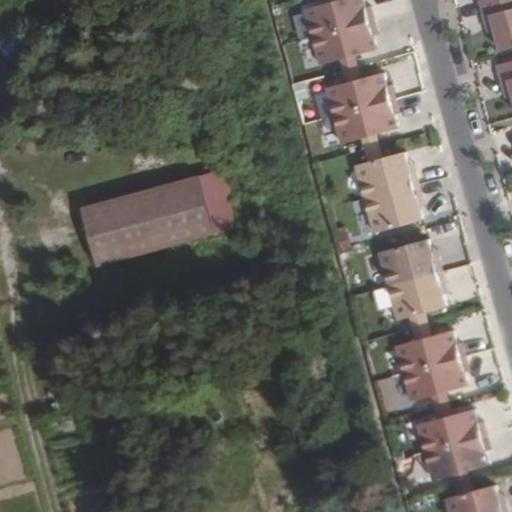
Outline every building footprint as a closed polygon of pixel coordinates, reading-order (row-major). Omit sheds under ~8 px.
[(340,0),(326,4),(307,9),(314,37),(376,20),(372,6),(367,7),(365,0),(340,0)] [(511,0),(480,0),(486,17),(493,16),(497,31),(502,51),(511,48),(511,0)] [(493,16),(486,17),(489,33),(497,31),(493,16)] [(376,20),(314,37),(321,65),(356,55),(379,49),(375,36),(380,34),(376,20)] [(341,60),(345,71),(359,67),(356,55),(341,60)] [(511,61),(499,65),(503,83),(510,81),(511,86),(511,61)] [(359,67),(345,71),(348,83),(362,79),(359,67)] [(348,83),(328,88),(336,116),(397,99),(394,85),(389,86),(385,73),(362,79),(348,83)] [(511,86),(510,81),(503,83),(508,98),(511,96),(511,86)] [(397,99),(336,116),(343,144),(363,138),(377,135),(400,129),(396,115),(401,113),(397,99)] [(377,135),(363,138),(366,150),(381,146),(377,135)] [(381,146),(366,150),(369,162),(384,158),(381,146)] [(369,162),(357,165),(366,199),(421,184),(417,170),(412,171),(410,164),(407,152),(384,158),(369,162)] [(217,234),(201,175),(84,207),(100,265),(217,234)] [(425,199),(421,184),(366,199),(376,233),(388,230),(425,219),(422,208),(420,200),(425,199)] [(402,226),(388,230),(390,240),(405,235),(402,226)] [(405,235),(390,240),(393,249),(407,245),(405,235)] [(393,249),(381,252),(390,286),(444,272),(440,257),(436,258),(434,251),(430,239),(393,249)] [(448,286),(444,272),(390,286),(399,320),(426,313),(449,307),(445,294),(443,287),(448,286)] [(426,313),(411,317),(414,329),(429,325),(426,313)] [(429,325),(414,329),(418,340),(433,337),(429,325)] [(418,340),(398,346),(405,374),(467,357),(463,342),(458,344),(455,331),(433,337),(418,340)] [(467,357),(405,374),(413,402),(433,396),(448,392),(470,386),(466,372),(471,371),(467,357)] [(448,392),(433,396),(436,408),(451,403),(448,392)] [(451,403),(436,408),(439,419),(454,415),(451,403)] [(439,419),(419,424),(427,453),(489,436),(485,421),(480,422),(476,409),(454,415),(439,419)] [(489,436),(427,453),(434,480),(469,471),(491,465),(487,451),(493,450),(489,436)] [(469,471),(454,475),(457,486),(472,482),(469,471)] [(472,482),(457,486),(460,495),(474,491),(472,482)] [(460,495),(448,498),(451,511),(509,511),(507,503),(502,504),(500,497),(497,485),(474,491),(460,495)]
